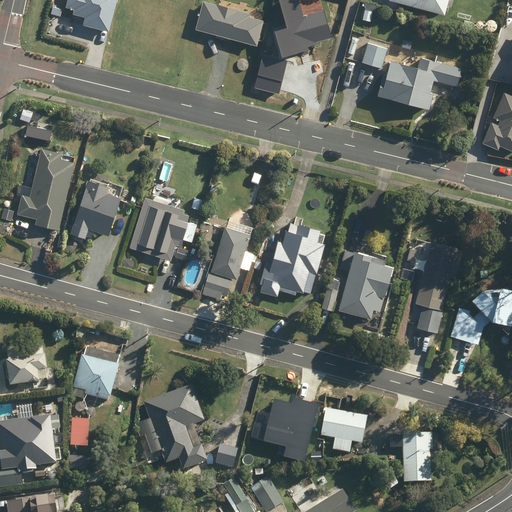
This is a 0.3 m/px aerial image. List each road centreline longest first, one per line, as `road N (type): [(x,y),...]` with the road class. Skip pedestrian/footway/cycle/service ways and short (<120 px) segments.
road 1 (residential): [(511,417),(0,275)]
road 2 (residential): [(511,184),(0,60)]
